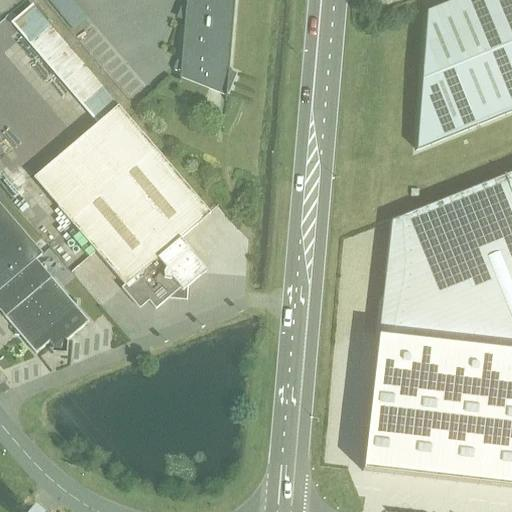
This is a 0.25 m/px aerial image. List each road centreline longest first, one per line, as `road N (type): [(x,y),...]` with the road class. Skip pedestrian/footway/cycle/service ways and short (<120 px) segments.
road 1 (secondary): [(285,511),(326,0)]
road 2 (unknown): [(303,283),(222,286),(0,387)]
road 3 (unclassified): [(90,511),(0,427)]
